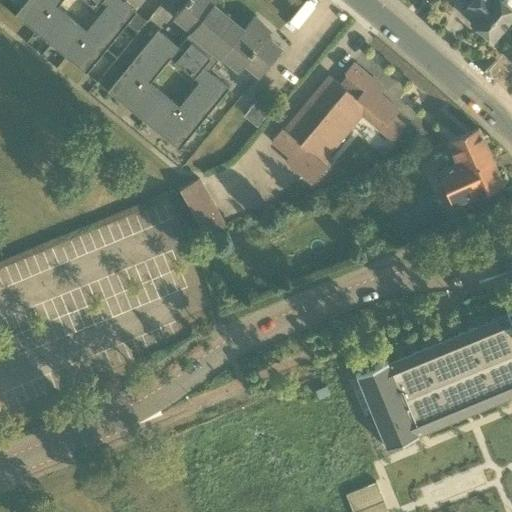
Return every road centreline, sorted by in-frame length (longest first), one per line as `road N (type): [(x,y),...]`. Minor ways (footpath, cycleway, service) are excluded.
road 1 (secondary): [(0,470),(140,412),(233,346),(386,285),(480,274),(511,262)]
road 2 (residential): [(511,130),(358,0)]
